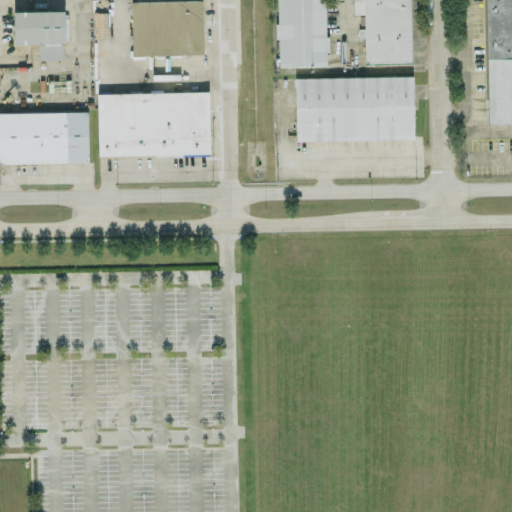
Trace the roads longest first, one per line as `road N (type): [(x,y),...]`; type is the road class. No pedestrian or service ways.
road 1 (residential): [(511,186),(0,197)]
road 2 (residential): [(0,229),(357,222)]
road 3 (residential): [(441,220),(434,0)]
